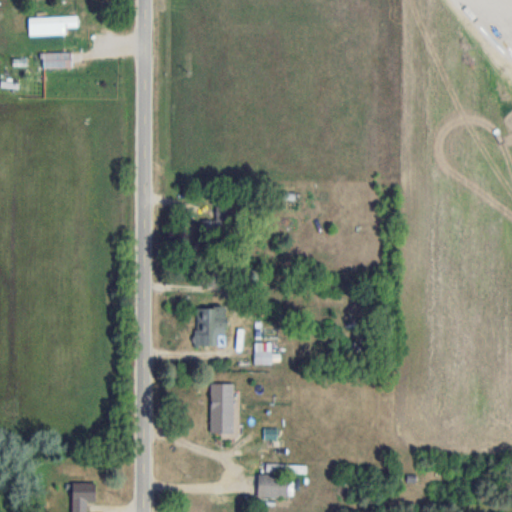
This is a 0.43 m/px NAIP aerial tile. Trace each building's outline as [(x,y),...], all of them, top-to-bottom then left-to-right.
[(28,17),(28,28),(77,28),(77,17),(28,17)] [(73,50),(43,50),(43,68),(73,68),(73,50)] [(229,205),(215,205),(215,220),(202,220),(202,240),(229,240),(229,205)] [(224,306),(194,307),(195,346),(225,345),(224,306)] [(210,433),(232,433),(232,383),(210,383),(210,433)] [(274,422),(265,422),(265,437),(274,437),(274,422)] [(257,498),(287,498),(287,475),(257,475),(257,498)] [(85,511),(86,501),(95,501),(95,483),(71,483),(71,511),(85,511)]
